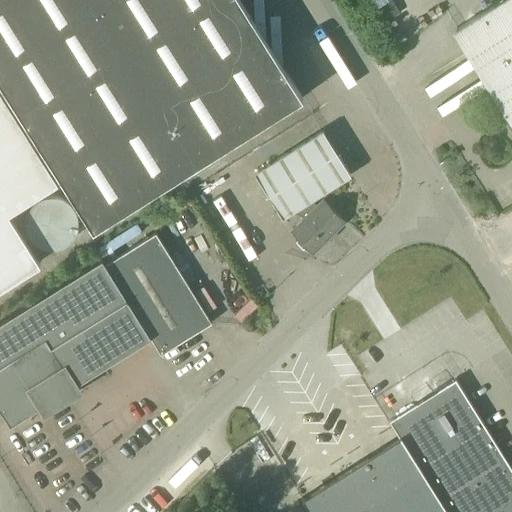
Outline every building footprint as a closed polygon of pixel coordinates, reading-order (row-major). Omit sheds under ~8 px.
[(0,0),(0,287),(39,263),(7,213),(59,180),(92,231),(301,99),(284,71),(269,72),(267,45),(252,46),(251,19),(239,0),(0,0)] [(388,0),(378,6),(386,20),(397,14),(388,0)] [(405,13),(422,3),(420,0),(410,0),(401,5),(405,13)] [(511,0),(503,0),(478,16),(454,31),(511,123),(511,0)] [(254,175),(281,219),(294,212),(303,221),(291,232),(312,254),(343,222),(322,201),(316,207),(310,201),(349,177),(322,132),(254,175)] [(101,260),(0,323),(0,412),(9,427),(41,407),(44,412),(78,391),(74,386),(150,339),(160,355),(211,323),(154,233),(104,265),(101,260)] [(227,299),(234,307),(247,295),(239,287),(227,299)] [(439,390),(388,421),(398,437),(350,467),(378,511),(511,511),(511,470),(506,461),(493,469),(485,456),(498,448),(476,412),(471,404),(466,396),(461,388),(455,379),(439,390)] [(493,469),(506,461),(498,448),(485,456),(493,469)] [(378,511),(350,467),(301,498),(309,511),(378,511)]
